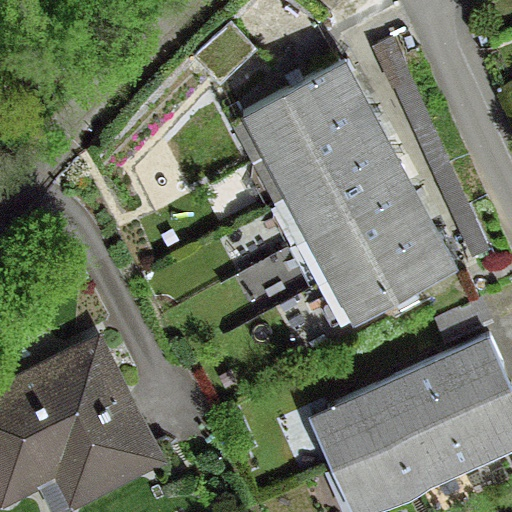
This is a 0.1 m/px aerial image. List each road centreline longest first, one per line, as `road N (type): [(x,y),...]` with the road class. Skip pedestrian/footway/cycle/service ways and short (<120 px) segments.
road 1 (residential): [(0,199),(81,102),(183,0)]
road 2 (residential): [(428,0),(444,53),(511,196)]
